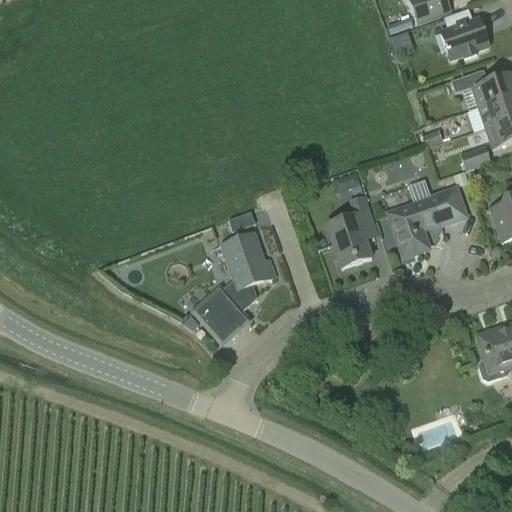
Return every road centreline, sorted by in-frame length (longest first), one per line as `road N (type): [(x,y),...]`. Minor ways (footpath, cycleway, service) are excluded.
road 1 (tertiary): [(224,414),(38,342),(0,319)]
road 2 (tertiary): [(410,511),(224,414)]
road 3 (residential): [(314,320),(394,293),(469,298),(511,285)]
road 4 (residential): [(224,414),(246,370),(314,320)]
